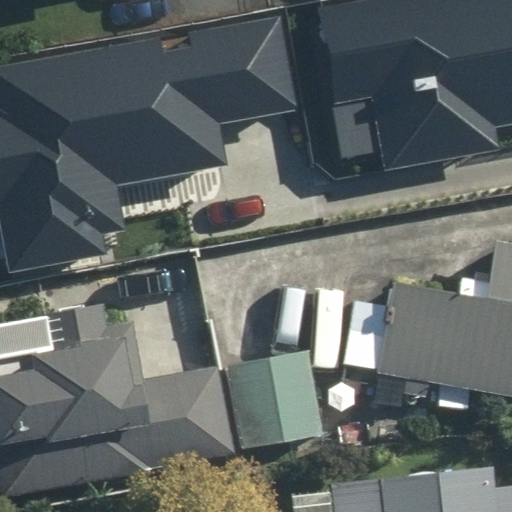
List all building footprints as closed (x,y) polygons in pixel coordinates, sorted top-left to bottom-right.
[(242,157),(253,215),(511,178),(511,0),(496,0),(467,4),(472,41),(317,63),(329,144),(242,157)] [(354,298),(344,366),(405,374),(401,402),(479,414),(481,394),(511,398),(511,238),(502,237),(493,296),(394,282),(390,304),(354,298)] [(249,450),(233,361),(147,377),(136,316),(116,320),(112,297),(0,316),(0,446),(8,493),(249,450)] [(233,361),(249,450),(322,437),(306,348),(233,361)] [(302,511),(511,511),(511,488),(499,490),(498,472),(346,481),(346,488),(301,491),(302,511)]
